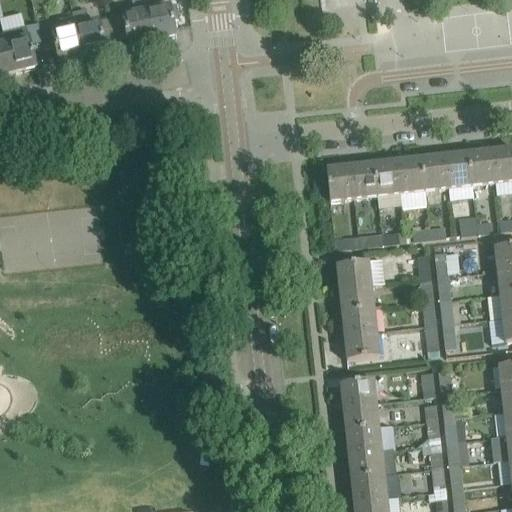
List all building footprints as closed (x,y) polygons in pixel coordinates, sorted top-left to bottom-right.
[(159,0),(143,0),(143,1),(152,45),(176,40),(173,24),(179,23),(176,7),(158,11),(156,3),(160,2),(159,0)] [(319,0),(321,11),(369,6),(368,0),(319,0)] [(128,49),(152,45),(143,1),(131,4),(134,16),(122,18),(122,17),(110,20),(115,43),(126,41),(128,49)] [(106,55),(104,46),(115,43),(110,20),(98,23),(99,24),(88,26),(85,13),(72,15),(75,29),(82,60),(106,55)] [(36,71),(26,29),(15,32),(2,35),(3,37),(12,77),(36,71)] [(51,35),(54,46),(58,66),(82,60),(75,29),(51,35)] [(0,79),(12,77),(3,37),(0,37),(0,79)] [(511,152),(491,154),(495,187),(511,185),(511,152)] [(491,154),(467,157),(471,190),(495,187),(491,154)] [(447,192),(471,190),(467,157),(444,160),(447,192)] [(447,192),(444,160),(420,162),(424,195),(447,192)] [(400,198),(424,195),(420,162),(397,165),(400,198)] [(377,200),(400,198),(397,165),(373,168),(377,200)] [(353,203),(377,200),(373,168),(349,170),(353,203)] [(349,170),(326,173),(329,206),(353,203),(349,170)] [(477,239),(475,227),(475,220),(458,222),(460,241),(477,239)] [(511,235),(511,223),(499,225),(500,236),(511,235)] [(491,225),(475,227),(477,239),(493,237),(491,225)] [(428,232),(429,244),(446,243),(444,231),(428,232)] [(429,244),(428,232),(404,235),(406,247),(429,244)] [(406,247),(404,235),(381,238),(382,250),(406,247)] [(381,238),(357,240),(357,241),(359,252),(382,250),(381,238)] [(359,252),(357,241),(334,244),(335,255),(359,252)] [(511,273),(511,249),(494,251),(497,275),(511,273)] [(437,282),(449,280),(446,256),(434,258),(437,282)] [(428,257),(416,258),(419,284),(431,283),(428,257)] [(372,289),(369,265),(337,269),(339,293),(372,289)] [(511,297),(511,273),(497,275),(500,299),(511,297)] [(439,306),(451,304),(449,280),(437,282),(439,306)] [(422,308),(434,307),(431,283),(419,284),(422,308)] [(339,293),(342,317),(374,313),(372,289),(339,293)] [(511,321),(511,297),(500,299),(502,323),(511,321)] [(442,330),(454,328),(451,304),(439,306),(442,330)] [(434,307),(422,308),(424,332),(436,330),(434,307)] [(342,317),(344,340),(377,337),(374,313),(342,317)] [(511,321),(502,323),(505,347),(511,346),(511,321)] [(454,328),(442,330),(445,354),(457,352),(454,328)] [(440,361),(436,330),(424,332),(428,363),(440,361)] [(347,364),(380,361),(377,337),(344,340),(347,364)] [(511,368),(498,370),(501,393),(511,392),(511,368)] [(441,400),(453,399),(450,375),(438,376),(441,400)] [(434,393),(432,377),(420,378),(422,394),(434,393)] [(343,411),(376,407),(374,384),(340,387),(343,411)] [(511,392),(501,393),(504,417),(511,416),(511,392)] [(453,399),(441,400),(443,424),(455,423),(470,421),(469,410),(460,409),(456,407),(455,409),(454,409),(453,399)] [(343,411),(346,435),(379,431),(376,407),(343,411)] [(426,426),(438,424),(436,408),(424,410),(426,426)] [(455,423),(443,424),(446,448),(458,446),(455,423)] [(429,450),(441,448),(438,424),(426,426),(429,450)] [(348,458),(382,455),(379,431),(346,435),(348,458)] [(511,440),(506,441),(490,443),(493,466),(498,466),(509,465),(511,464),(511,440)] [(458,446),(446,448),(448,471),(461,470),(458,446)] [(431,473),(443,472),(441,448),(429,450),(431,473)] [(351,482),(384,478),(382,455),(348,458),(351,482)] [(511,464),(509,465),(498,466),(500,490),(511,488),(511,464)] [(461,470),(448,471),(451,495),(463,494),(461,470)] [(443,472),(431,473),(433,489),(445,488),(443,472)] [(384,478),(351,482),(354,506),(387,502),(384,478)] [(465,511),(463,494),(451,495),(453,511),(465,511)] [(387,511),(387,502),(354,506),(354,511),(387,511)] [(435,511),(447,511),(447,502),(434,504),(435,511)]
